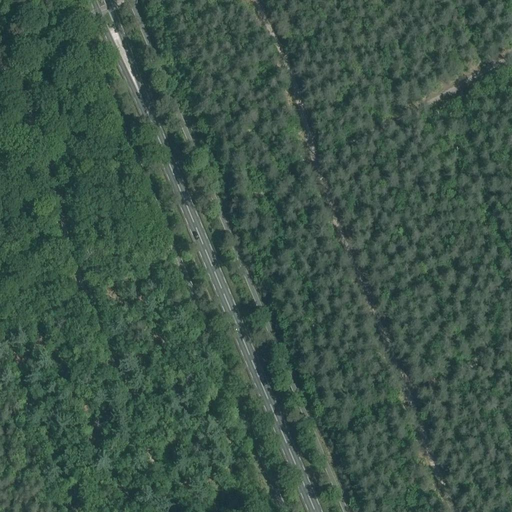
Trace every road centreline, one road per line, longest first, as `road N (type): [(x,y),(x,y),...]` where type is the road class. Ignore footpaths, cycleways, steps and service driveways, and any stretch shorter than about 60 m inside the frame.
road 1 (unknown): [(252,0),(284,54),(332,214),(460,511)]
road 2 (unknown): [(5,61),(82,287),(177,511)]
road 3 (secondary): [(313,511),(128,68)]
road 4 (track): [(511,53),(312,161)]
